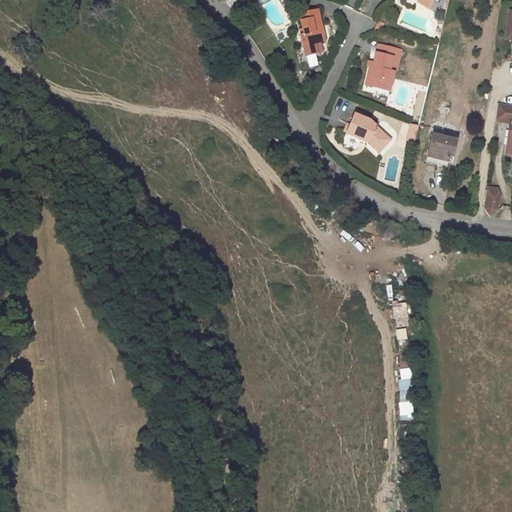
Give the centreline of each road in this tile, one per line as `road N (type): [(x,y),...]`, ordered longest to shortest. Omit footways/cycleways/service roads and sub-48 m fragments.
road 1 (track): [(226,511),(190,293),(82,172),(0,96)]
road 2 (unclassified): [(511,237),(369,197),(300,136)]
road 3 (unclassified): [(300,136),(201,0)]
road 4 (residential): [(355,20),(300,136)]
